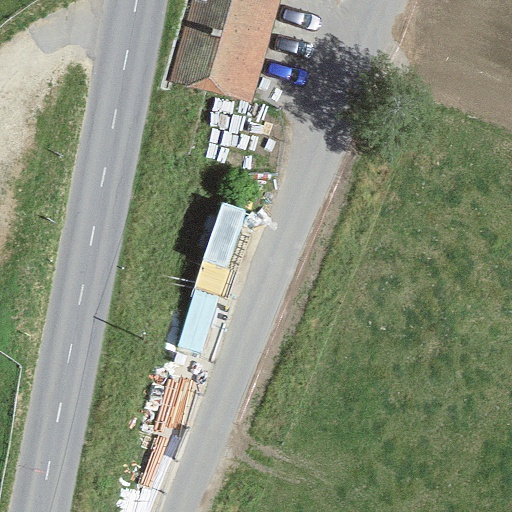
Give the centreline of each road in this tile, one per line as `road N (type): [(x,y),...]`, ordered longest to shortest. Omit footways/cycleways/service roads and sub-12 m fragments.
road 1 (unclassified): [(399,0),(183,511)]
road 2 (secondary): [(43,511),(142,0)]
